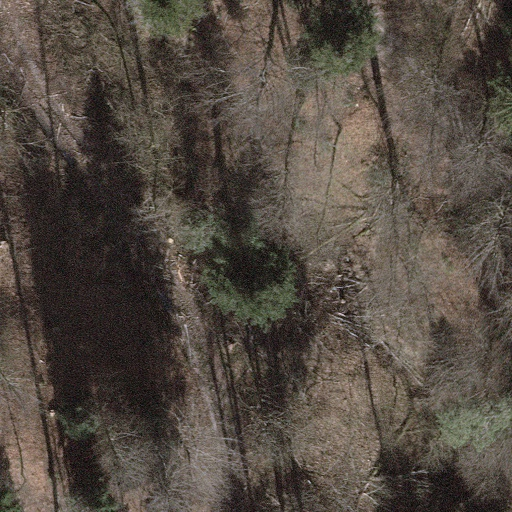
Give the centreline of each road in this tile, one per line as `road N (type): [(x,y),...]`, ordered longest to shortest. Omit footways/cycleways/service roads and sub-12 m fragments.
road 1 (track): [(19,0),(64,110),(183,301),(228,419),(235,511)]
road 2 (track): [(343,0),(422,80),(511,204)]
